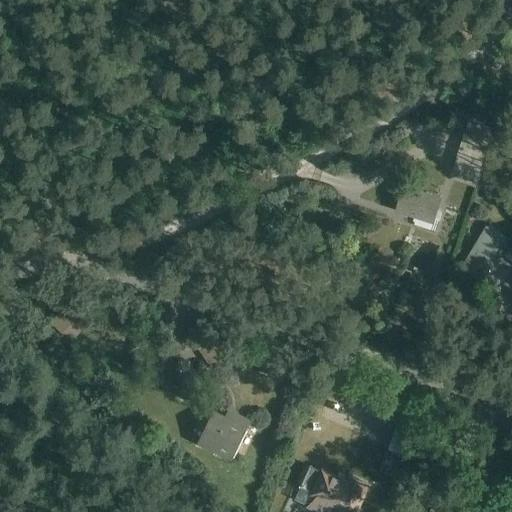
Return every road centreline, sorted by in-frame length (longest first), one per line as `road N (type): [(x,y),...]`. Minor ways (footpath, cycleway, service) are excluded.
road 1 (residential): [(72,265),(140,253),(287,179),(437,86),(511,18)]
road 2 (unclassified): [(511,409),(72,265)]
